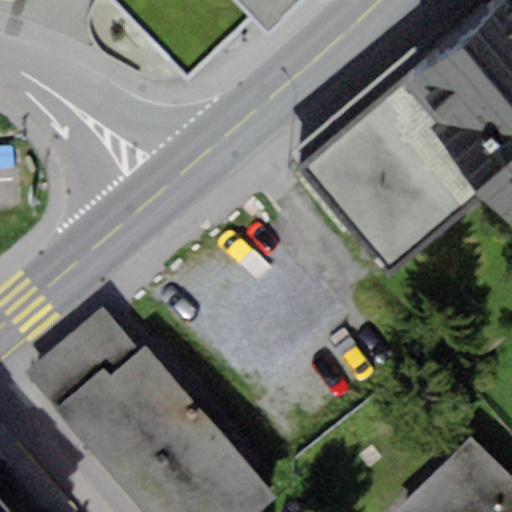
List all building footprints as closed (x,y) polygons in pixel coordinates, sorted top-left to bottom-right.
[(236,0),(266,31),(298,0),(236,0)] [(511,0),(495,0),(301,169),(392,274),(482,196),(511,230),(511,0)] [(103,308),(26,372),(142,511),(261,511),(275,501),(143,343),(137,348),(103,308)] [(511,511),(511,479),(470,437),(395,510),(397,511),(511,511)] [(16,511),(0,492),(0,511),(16,511)]
